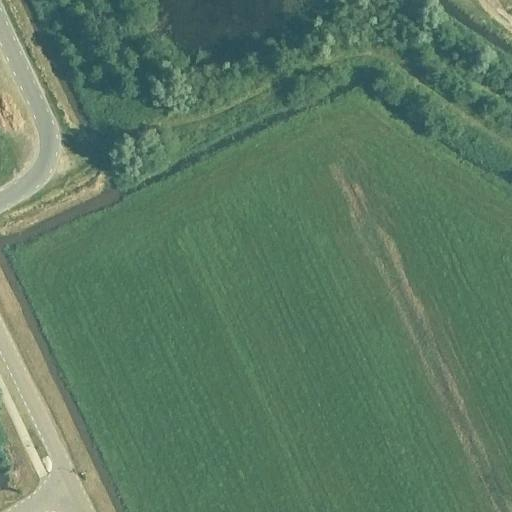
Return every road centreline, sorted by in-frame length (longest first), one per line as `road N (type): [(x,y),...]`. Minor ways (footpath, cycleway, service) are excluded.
road 1 (unclassified): [(0,200),(34,180),(49,143),(0,29)]
road 2 (unclassified): [(69,484),(0,341)]
